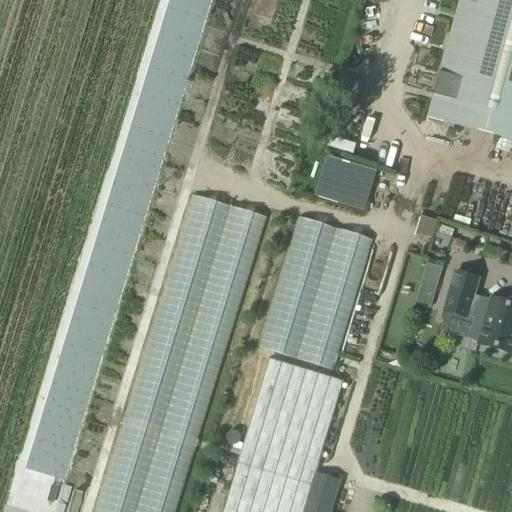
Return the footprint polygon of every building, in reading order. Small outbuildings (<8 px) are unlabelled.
[(511,0),(457,0),(424,122),(511,145),(511,0)] [(338,78),(334,93),(355,99),(359,84),(338,78)] [(300,183),(296,216),(366,225),(370,192),(300,183)] [(348,266),(357,232),(291,216),(283,250),(348,266)] [(336,312),(344,281),(279,262),(270,294),(336,312)] [(430,310),(440,274),(427,270),(416,306),(430,310)] [(454,274),(440,320),(464,327),(465,324),(482,329),(481,333),(472,330),(467,347),(476,350),(475,353),(509,363),(511,353),(511,306),(490,300),(489,304),(472,299),(477,281),(454,274)] [(264,308),(257,332),(326,352),(333,327),(264,308)] [(268,360),(221,511),(329,511),(339,482),(313,474),(341,383),(268,360)]
